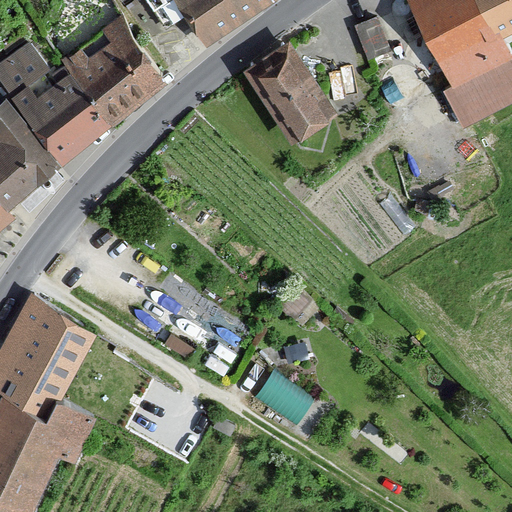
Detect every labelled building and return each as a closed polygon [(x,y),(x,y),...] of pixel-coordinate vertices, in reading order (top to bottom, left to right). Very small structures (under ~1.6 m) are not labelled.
[(144,0),(163,31),(182,16),(191,30),(207,47),(274,0),(144,0)] [(408,0),(448,77),(441,84),(461,123),(511,96),(511,45),(503,28),(488,0),(408,0)] [(511,0),(488,0),(503,28),(511,23),(511,0)] [(373,9),(351,19),(365,54),(388,45),(373,9)] [(63,64),(109,126),(164,84),(144,53),(118,20),(60,60),(63,64)] [(290,35),(243,64),(277,119),(284,115),(296,136),(336,112),(290,35)] [(26,43),(0,61),(0,83),(58,165),(109,126),(63,64),(49,74),(26,43)] [(0,205),(5,211),(58,165),(3,95),(0,98),(0,205)] [(0,227),(11,218),(5,211),(0,205),(0,227)] [(100,325),(31,289),(0,347),(0,386),(5,389),(46,411),(57,390),(63,393),(100,325)] [(257,394),(300,418),(312,397),(269,372),(257,394)] [(46,411),(5,389),(0,400),(0,511),(30,511),(60,452),(75,460),(99,410),(63,393),(57,390),(46,411)]
